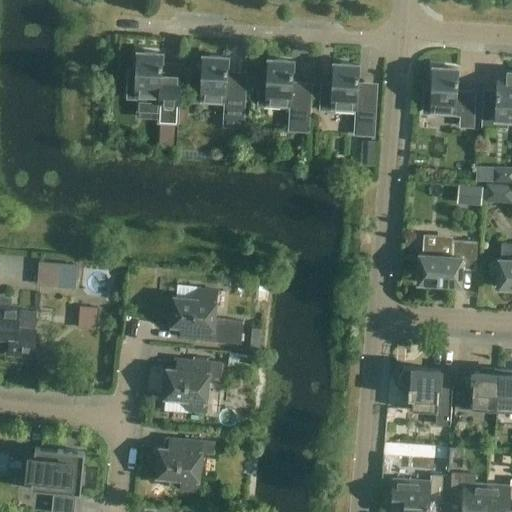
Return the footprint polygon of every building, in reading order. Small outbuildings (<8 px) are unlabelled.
[(129,73),(127,97),(159,98),(158,123),(178,124),(180,77),(162,76),(163,53),(137,52),(136,73),(129,73)] [(201,77),(194,77),(193,100),(225,102),(223,126),(243,128),(245,87),(227,86),(228,57),(203,56),(201,77)] [(267,81),(260,81),(258,104),(290,106),(289,130),(308,131),(311,91),(292,90),(294,61),(268,59),(267,81)] [(321,84),(320,108),(356,110),(354,134),(374,135),(376,94),(358,93),(359,65),(333,63),(332,85),(321,84)] [(424,88),(423,112),(461,114),(460,126),(473,127),(475,98),(457,97),(458,68),(433,67),(431,89),(424,88)] [(511,119),(511,71),(508,71),(507,74),(497,74),(496,98),(484,97),(482,126),(507,127),(507,120),(511,119)] [(173,148),(173,136),(161,135),(161,147),(173,148)] [(364,139),(362,163),(375,164),(376,139),(364,139)] [(419,253),(418,283),(461,285),(462,267),(475,267),(477,241),(453,240),(452,256),(438,255),(439,249),(436,245),(427,245),(424,248),(423,254),(419,253)] [(511,243),(503,243),(502,258),(499,258),(498,287),(511,287),(511,243)] [(214,318),(217,290),(200,289),(199,299),(174,297),(172,324),(195,327),(194,339),(241,343),(243,321),(214,318)] [(0,336),(10,338),(9,354),(33,356),(36,330),(34,330),(36,312),(19,310),(20,307),(10,306),(11,299),(2,298),(0,299),(0,336)] [(80,305),(78,327),(97,328),(99,306),(80,305)] [(220,377),(222,361),(192,359),(191,371),(167,368),(165,396),(190,399),(189,409),(205,410),(208,376),(220,377)] [(440,370),(410,368),(408,368),(406,368),(405,369),(403,370),(402,371),(401,373),(400,374),(400,376),(400,378),(400,379),(401,381),(402,382),(403,384),(404,385),(405,386),(407,386),(409,387),(408,397),(412,398),(411,410),(436,411),(435,424),(448,425),(448,426),(450,426),(453,376),(440,375),(440,370)] [(497,410),(499,369),(481,368),(481,372),(474,372),(473,381),(462,380),(462,376),(460,376),(458,408),(460,408),(497,410)] [(511,369),(499,369),(497,410),(511,410),(511,369)] [(213,453),(214,441),(184,438),(183,450),(160,448),(157,475),(182,478),(181,488),(198,489),(201,452),(213,453)] [(32,477),(31,489),(54,491),(51,511),(74,511),(76,493),(81,494),(85,452),(35,447),(34,457),(30,456),(28,476),(32,477)] [(485,511),(487,484),(474,483),(475,473),(452,472),(450,503),(462,504),(461,511),(485,511)] [(430,481),(393,478),(390,511),(428,511),(429,502),(442,503),(443,475),(431,474),(430,481)] [(487,484),(485,511),(509,511),(509,506),(511,506),(511,478),(511,479),(510,485),(487,484)]
